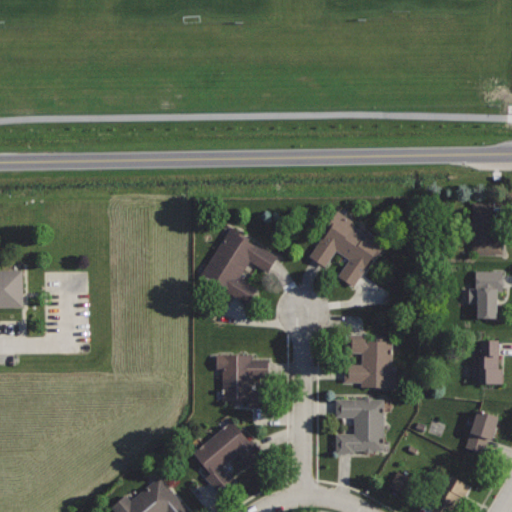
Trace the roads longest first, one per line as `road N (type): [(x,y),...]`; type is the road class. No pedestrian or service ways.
road 1 (secondary): [(511,153),(0,161)]
road 2 (residential): [(304,495),(304,311)]
